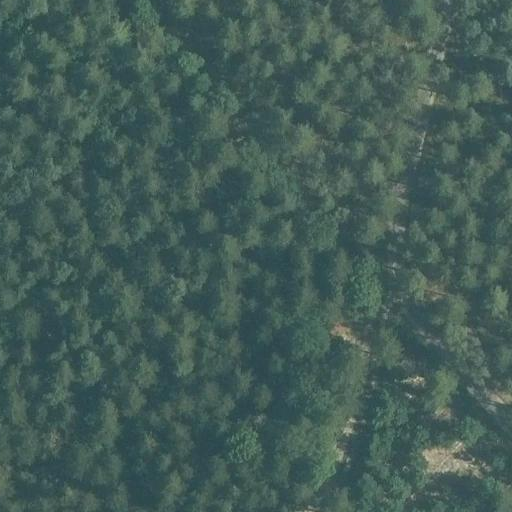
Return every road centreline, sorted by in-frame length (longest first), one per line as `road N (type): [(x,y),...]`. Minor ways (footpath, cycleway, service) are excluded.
road 1 (unclassified): [(511,422),(418,322),(391,274),(445,0)]
road 2 (track): [(390,265),(338,457),(309,511)]
road 3 (track): [(34,0),(123,29),(140,0)]
